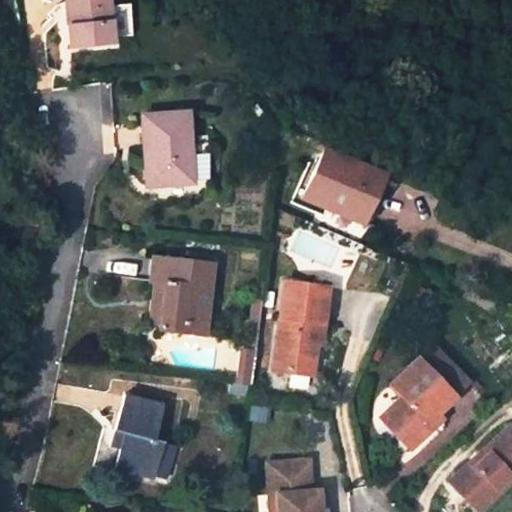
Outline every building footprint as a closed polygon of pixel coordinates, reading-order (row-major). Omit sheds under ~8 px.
[(106,0),(63,0),(68,49),(111,44),(106,0)] [(187,114),(141,119),(146,187),(191,183),(191,181),(207,180),(205,154),(189,155),(187,114)] [(379,178),(322,152),(301,199),(327,210),(321,223),(352,236),(358,222),(361,224),(379,178)] [(212,265),(153,258),(150,283),(155,283),(163,284),(158,324),(157,330),(180,333),(181,322),(204,325),(212,265)] [(314,343),(316,322),(324,323),(329,287),(283,282),(272,369),(310,374),(314,343)] [(163,284),(155,283),(150,324),(158,324),(163,284)] [(181,322),(180,333),(203,336),(204,325),(181,322)] [(322,343),(324,323),(316,322),(314,343),(322,343)] [(435,347),(420,360),(455,400),(470,387),(435,347)] [(403,401),(381,421),(407,453),(409,451),(431,432),(426,427),(439,415),(455,400),(420,360),(392,385),(404,399),(403,401)] [(160,406),(122,395),(114,429),(123,432),(119,450),(114,468),(153,478),(162,445),(152,443),(153,437),(160,406)] [(439,415),(426,427),(431,432),(443,421),(439,415)] [(511,479),(511,432),(507,427),(482,451),(486,456),(474,468),(470,463),(448,483),(467,503),(472,498),(482,508),(511,479)] [(123,432),(114,429),(109,448),(119,450),(123,432)] [(174,449),(162,445),(153,478),(165,481),(174,449)] [(308,462),(265,464),(268,496),(275,496),(276,505),(276,511),(318,511),(317,492),(309,493),(308,462)] [(268,505),(276,505),(275,496),(268,496),(268,505)] [(467,503),(474,511),(478,511),(482,508),(472,498),(467,503)]
